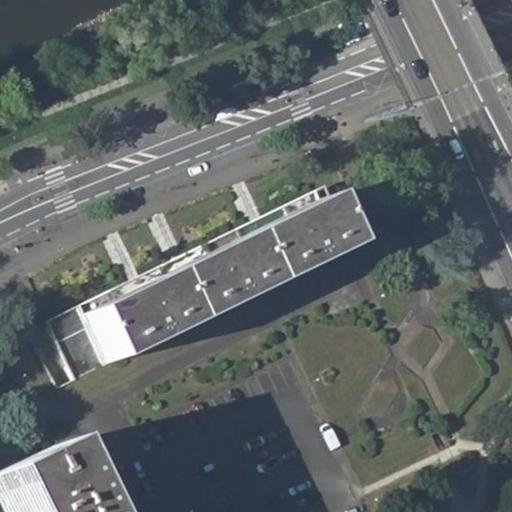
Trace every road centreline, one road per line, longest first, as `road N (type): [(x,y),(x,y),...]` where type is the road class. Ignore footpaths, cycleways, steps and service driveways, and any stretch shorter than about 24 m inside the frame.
road 1 (residential): [(511,12),(0,215)]
road 2 (primary): [(382,0),(511,281)]
road 3 (primary): [(511,140),(440,0)]
